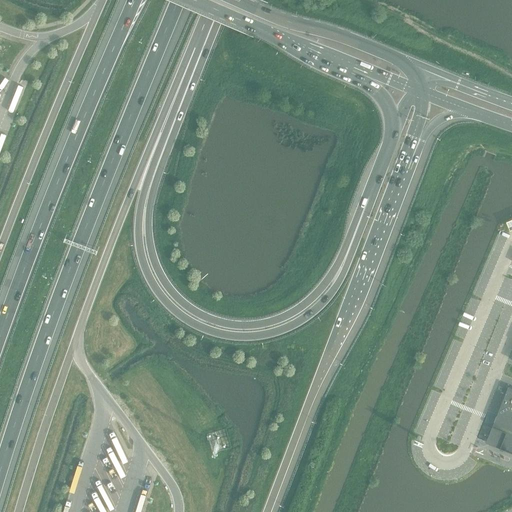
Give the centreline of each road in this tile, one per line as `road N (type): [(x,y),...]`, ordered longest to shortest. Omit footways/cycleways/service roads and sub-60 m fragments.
road 1 (motorway): [(0,471),(74,254),(177,0)]
road 2 (motorway): [(267,511),(412,137)]
road 3 (unclassified): [(511,242),(427,441),(437,460),(462,454),(511,330)]
road 4 (motorway): [(133,0),(0,334)]
road 5 (motorway): [(344,258),(336,286),(299,321),(260,335),(214,332),(174,311),(149,280),(138,234),(147,194)]
road 6 (motorway): [(77,335),(132,188),(202,48)]
road 7 (motorway): [(344,258),(286,316),(219,323),(183,304),(160,275),(147,194)]
road 8 (primary): [(193,0),(353,65)]
road 9 (track): [(360,0),(511,74)]
road 10 (primary): [(387,55),(234,0)]
road 11 (motorway): [(147,194),(202,48)]
road 12 (motorway): [(394,130),(344,258)]
